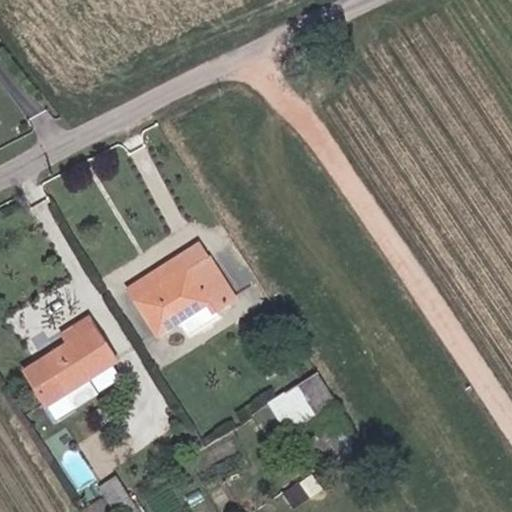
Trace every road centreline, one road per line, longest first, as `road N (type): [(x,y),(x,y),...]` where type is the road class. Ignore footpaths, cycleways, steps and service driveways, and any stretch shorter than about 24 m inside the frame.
road 1 (unknown): [(241,56),(511,440)]
road 2 (unclassified): [(358,0),(0,178)]
road 3 (unknown): [(22,167),(152,385),(144,429),(102,459)]
